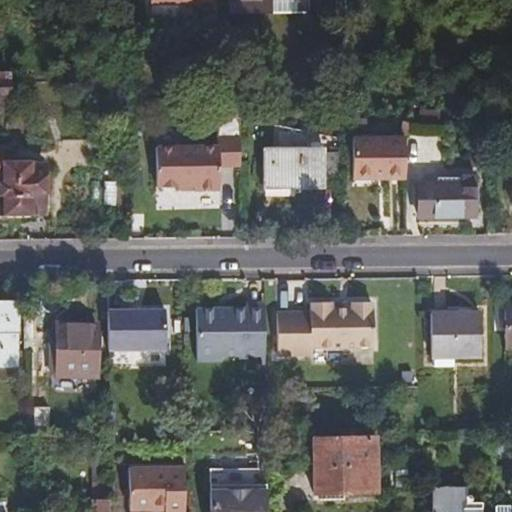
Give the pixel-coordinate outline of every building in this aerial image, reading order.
[(222,0),(223,12),(230,12),(266,11),(265,0),(222,0)] [(278,0),(279,11),(303,11),(302,0),(278,0)] [(311,0),(311,10),(321,10),(320,0),(311,0)] [(157,148),(157,188),(172,188),(186,187),(186,190),(199,190),(209,190),(209,166),(219,166),(231,166),(231,112),(209,112),(209,148),(157,148)] [(398,179),(399,136),(345,135),(345,178),(372,178),(398,179)] [(149,188),(157,188),(157,148),(148,148),(149,188)] [(333,150),(255,150),(255,190),(298,190),(333,190),(333,150)] [(0,218),(9,219),(9,216),(22,216),(42,216),(42,213),(51,213),(51,204),(48,204),(48,199),(52,199),(51,178),(47,178),(47,172),(40,172),(40,167),(0,167),(0,218)] [(468,178),(457,178),(457,185),(412,185),(412,215),(438,215),(468,215),(468,178)] [(0,304),(0,369),(12,370),(12,304),(0,304)] [(511,304),(502,304),(503,350),(511,349),(511,304)] [(259,360),(259,305),(247,305),(247,311),(219,311),(195,310),(195,365),(217,366),(217,360),(259,360)] [(326,313),(326,307),(305,307),(305,316),(271,316),(271,358),(305,358),(305,351),(366,352),(367,307),(346,307),(346,313),(326,313)] [(102,311),(103,351),(155,350),(155,310),(130,311),(102,311)] [(27,354),(27,315),(17,315),(17,354),(27,354)] [(448,315),(424,315),(424,357),(473,356),(473,315),(448,315)] [(72,326),(51,326),(52,347),(45,347),(45,376),(91,376),(91,326),(72,326)] [(26,409),(27,439),(41,439),(41,408),(26,409)] [(158,434),(158,444),(173,444),(173,434),(158,434)] [(370,441),(309,441),(309,494),(370,494),(370,441)] [(177,511),(177,469),(125,469),(124,511),(177,511)] [(201,511),(257,511),(258,471),(202,471),(201,511)] [(461,511),(461,487),(429,488),(428,511),(461,511)] [(84,511),(101,511),(101,502),(85,502),(84,511)]
